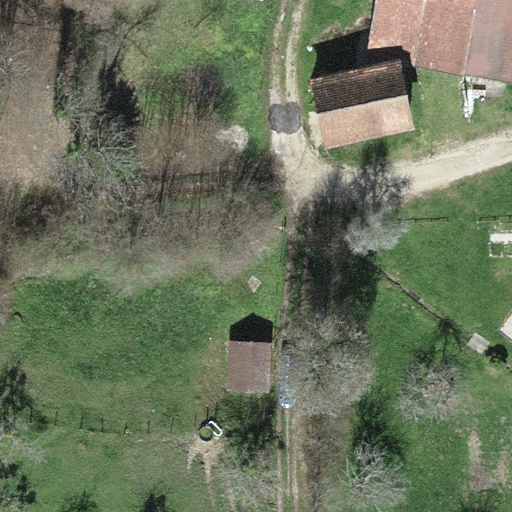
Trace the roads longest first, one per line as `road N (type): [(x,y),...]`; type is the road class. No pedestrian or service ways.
road 1 (track): [(296,0),(285,117),(310,169),(340,181),(380,182),(511,140)]
road 2 (track): [(0,199),(59,174),(310,169)]
